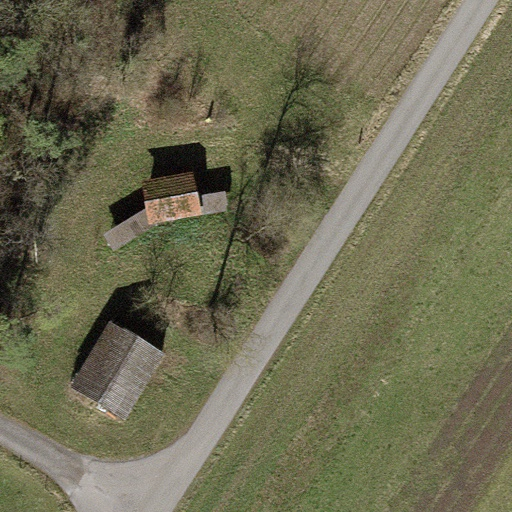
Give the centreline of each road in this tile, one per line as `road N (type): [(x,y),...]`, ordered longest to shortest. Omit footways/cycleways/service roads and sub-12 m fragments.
road 1 (track): [(157,511),(494,0)]
road 2 (track): [(0,426),(152,511)]
